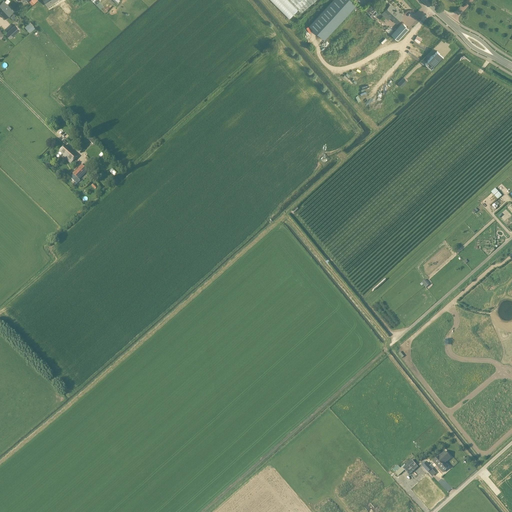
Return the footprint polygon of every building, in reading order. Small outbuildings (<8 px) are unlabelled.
[(0,13),(5,19),(13,11),(3,0),(0,3),(0,13)] [(103,6),(99,1),(99,0),(90,0),(99,9),(103,6)] [(301,13),(315,0),(270,0),(288,19),(298,10),(301,13)] [(332,0),(309,26),(324,40),(356,4),(351,0),(332,0)] [(396,23),(403,16),(390,4),(383,11),(396,23)] [(28,32),(34,28),(29,22),(23,26),(28,32)] [(402,22),(391,34),(398,40),(408,29),(402,22)] [(20,30),(15,25),(6,34),(10,39),(20,30)] [(442,56),(437,51),(433,55),(432,55),(427,61),(434,66),(438,61),(438,60),(442,56)] [(352,74),(349,77),(345,72),(341,76),(351,86),(354,84),(353,83),(357,79),(352,74)] [(71,164),(77,157),(65,146),(57,154),(60,157),(62,155),(64,156),(63,157),(71,164)] [(79,180),(84,175),(88,171),(83,167),(81,165),(76,169),(72,173),(73,175),(70,178),(76,184),(80,181),(79,180)] [(497,199),(501,196),(494,188),(490,192),(497,199)] [(450,458),(445,452),(433,462),(443,473),(449,467),(445,463),(450,458)] [(410,459),(400,469),(397,465),(392,470),(397,476),(404,470),(408,475),(417,467),(410,459)] [(422,467),(428,473),(432,469),(426,463),(422,467)]
